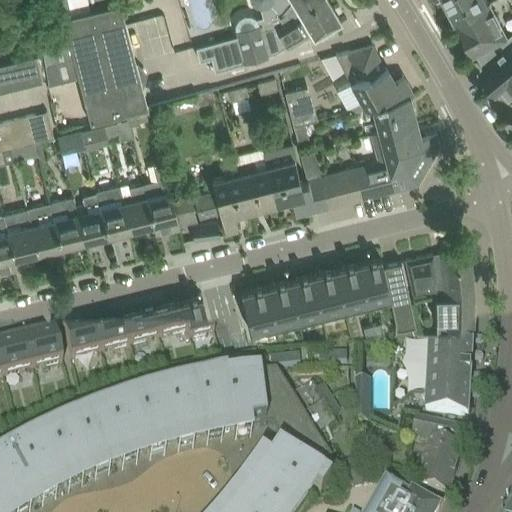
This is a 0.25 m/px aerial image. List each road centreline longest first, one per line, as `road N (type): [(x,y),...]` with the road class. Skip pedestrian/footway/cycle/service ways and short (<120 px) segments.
road 1 (residential): [(0,322),(491,194)]
road 2 (tertiary): [(500,410),(509,294),(491,194)]
road 3 (residential): [(80,511),(138,486),(245,458)]
road 4 (tertiary): [(465,117),(399,0)]
